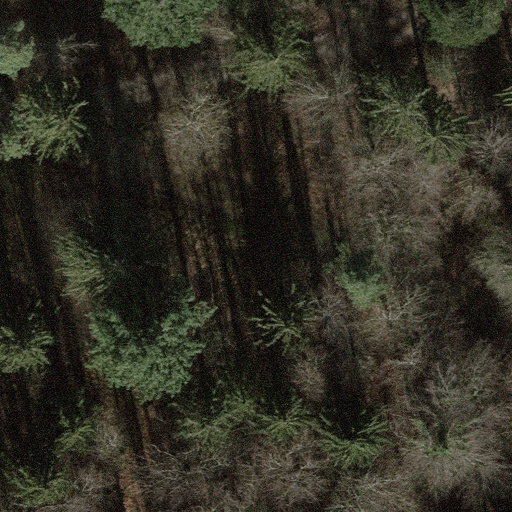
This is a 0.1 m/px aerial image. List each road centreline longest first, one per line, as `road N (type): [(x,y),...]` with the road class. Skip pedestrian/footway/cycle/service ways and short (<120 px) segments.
road 1 (track): [(0,149),(181,180),(344,239),(511,325)]
road 2 (track): [(466,0),(0,136)]
